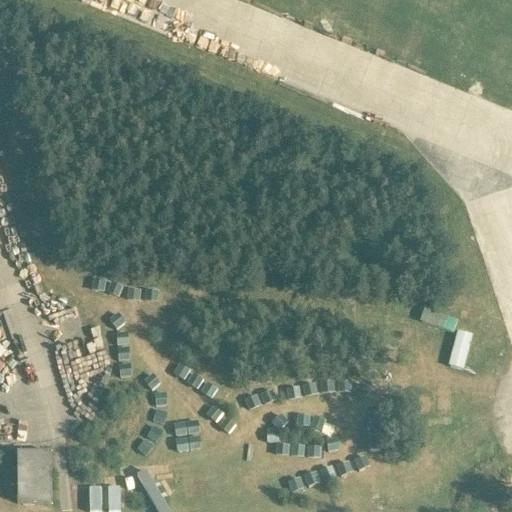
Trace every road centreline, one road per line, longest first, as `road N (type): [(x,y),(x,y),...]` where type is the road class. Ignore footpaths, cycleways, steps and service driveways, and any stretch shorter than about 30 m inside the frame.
road 1 (residential): [(469,127),(154,0)]
road 2 (residential): [(511,255),(469,127)]
